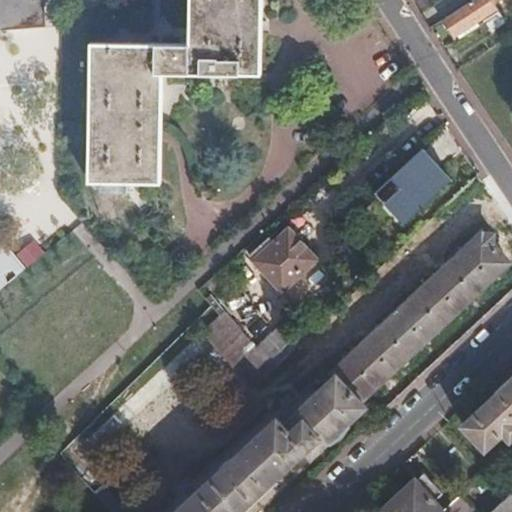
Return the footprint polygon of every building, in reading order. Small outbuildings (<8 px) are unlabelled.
[(0,0),(0,33),(44,31),(42,4),(48,4),(47,0),(0,0)] [(193,0),(193,47),(106,46),(106,82),(97,82),(96,140),(106,141),(105,184),(117,184),(142,184),(153,184),(154,166),(158,166),(159,97),(159,68),(187,68),(187,76),(258,75),(258,47),(265,47),(266,32),(260,32),(260,18),(266,18),(266,0),(193,0)] [(493,9),(489,4),(486,0),(469,0),(441,19),(453,36),(493,9)] [(480,23),(487,33),(501,23),(495,13),(480,23)] [(106,46),(97,46),(97,53),(97,82),(106,82),(106,46)] [(154,166),(153,184),(166,184),(166,153),(167,76),(187,76),(187,68),(159,68),(159,97),(158,166),(154,166)] [(96,184),(105,184),(106,141),(96,140),(96,184)] [(419,210),(450,181),(423,150),(392,179),(419,210)] [(142,184),(117,184),(117,200),(142,201),(142,184)] [(318,261),(290,230),(256,261),(284,293),(318,261)] [(361,399),(509,262),(493,245),(496,234),(481,235),(335,371),(338,373),(281,425),(275,419),(174,511),(239,511),(306,451),(311,458),(368,407),(361,399)] [(0,293),(31,269),(8,239),(0,245),(0,293)] [(252,391),(266,378),(235,341),(242,335),(220,309),(216,312),(220,318),(202,334),(210,344),(215,349),(252,391)] [(143,388),(70,455),(78,465),(210,344),(202,334),(143,388)] [(252,391),(215,349),(207,357),(244,399),(252,391)] [(511,382),(465,426),(486,450),(505,434),(510,441),(511,439),(511,382)] [(83,471),(117,511),(126,511),(134,507),(95,461),(83,471)] [(442,491),(425,472),(381,511),(437,511),(441,508),(434,499),(442,491)] [(441,511),(479,511),(480,511),(462,493),(441,511)] [(511,511),(511,495),(511,494),(491,511),(511,511)]
